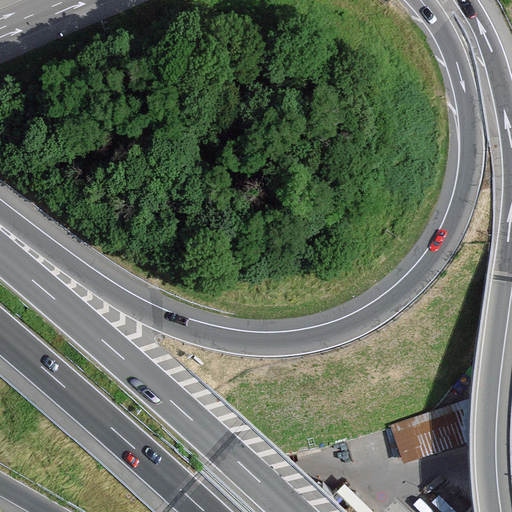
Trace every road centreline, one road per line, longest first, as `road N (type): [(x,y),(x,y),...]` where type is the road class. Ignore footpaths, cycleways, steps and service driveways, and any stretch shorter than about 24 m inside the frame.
road 1 (motorway): [(421,0),(461,81),(466,180),(437,251),(389,302),(351,324),(289,340),(212,335),(124,300),(0,220)]
road 2 (motorway): [(292,511),(0,251)]
road 3 (motorway): [(492,511),(487,421),(511,204)]
road 4 (motorway): [(0,332),(204,511)]
road 5 (motorway): [(511,142),(501,77),(467,0)]
